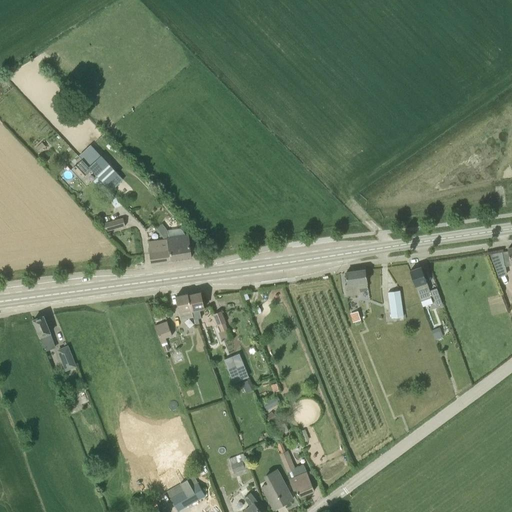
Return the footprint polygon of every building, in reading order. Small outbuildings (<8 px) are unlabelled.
[(106,185),(118,174),(102,156),(89,167),(92,170),(106,185)] [(73,168),(82,178),(92,170),(89,167),(83,160),(73,168)] [(118,174),(106,185),(111,191),(123,180),(118,174)] [(106,232),(125,227),(123,219),(104,225),(106,232)] [(168,231),(162,224),(156,228),(165,239),(168,239),(172,261),(192,258),(188,236),(187,236),(181,229),(168,231)] [(149,242),(152,263),(172,261),(168,239),(165,239),(149,242)] [(511,247),(508,248),(509,251),(502,253),(504,265),(511,263),(511,247)] [(430,291),(421,267),(410,271),(421,301),(433,296),(437,308),(443,306),(437,288),(430,291)] [(347,296),(361,294),(360,289),(368,288),(365,270),(346,273),(348,284),(345,285),(347,296)] [(392,318),(403,316),(400,291),(388,292),(392,318)] [(193,317),(194,319),(201,318),(200,309),(204,308),(200,292),(188,295),(191,309),(193,317)] [(191,309),(188,295),(188,294),(176,296),(179,311),(180,311),(181,319),(193,317),(191,309)] [(228,330),(225,323),(226,322),(222,311),(213,314),(218,326),(218,325),(221,332),(228,330)] [(353,322),(360,320),(357,312),(351,314),(353,322)] [(45,351),(55,348),(50,334),(48,327),(44,316),(33,320),(45,351)] [(155,327),(161,345),(167,343),(166,339),(172,336),(167,322),(155,327)] [(440,337),(437,328),(431,330),(434,339),(440,337)] [(66,371),(76,367),(68,347),(58,351),(66,371)] [(247,381),(237,355),(224,360),(225,364),(228,372),(234,386),(247,381)] [(246,393),(252,390),(248,382),(242,385),(246,393)] [(264,401),(267,408),(282,402),(278,394),(264,401)] [(271,411),(266,416),(271,421),(276,416),(271,411)] [(294,468),(287,452),(280,454),(287,473),(291,482),(290,482),(293,490),(296,488),(300,497),(314,491),(304,465),(295,469),(295,468),(294,468)] [(245,468),(242,460),(231,464),(234,472),(245,468)] [(274,509),(293,499),(277,470),(265,476),(269,483),(262,486),(274,509)] [(178,510),(205,495),(194,476),(167,491),(171,497),(178,510)] [(245,511),(260,511),(254,504),(257,502),(250,493),(244,498),(250,506),(244,511),(245,511)]
